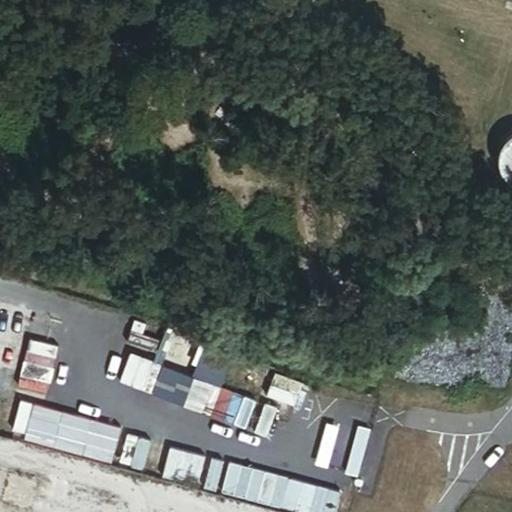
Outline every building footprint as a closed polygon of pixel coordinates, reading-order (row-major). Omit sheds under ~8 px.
[(511,136),(510,138),(505,144),(501,152),(501,161),(503,169),(508,176),(511,179),(511,136)] [(0,324),(0,364),(16,369),(31,310),(5,304),(0,324)] [(17,384),(47,390),(59,332),(29,326),(17,384)] [(128,350),(118,378),(141,386),(150,358),(128,350)] [(222,374),(219,384),(159,363),(149,391),(245,424),(249,413),(308,433),(317,407),(222,374)] [(7,429),(109,462),(120,426),(60,407),(55,421),(14,408),(7,429)] [(229,462),(221,491),(304,511),(333,511),(339,489),(229,462)]
